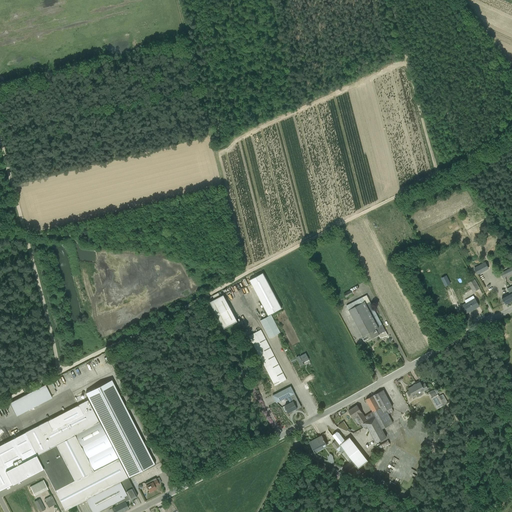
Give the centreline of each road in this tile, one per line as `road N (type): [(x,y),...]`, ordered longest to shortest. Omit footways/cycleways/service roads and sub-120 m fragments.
road 1 (track): [(448,169),(60,372)]
road 2 (unclassified): [(135,511),(511,309)]
road 3 (track): [(251,272),(180,0)]
road 4 (track): [(60,372),(0,128)]
road 5 (track): [(393,0),(438,174)]
